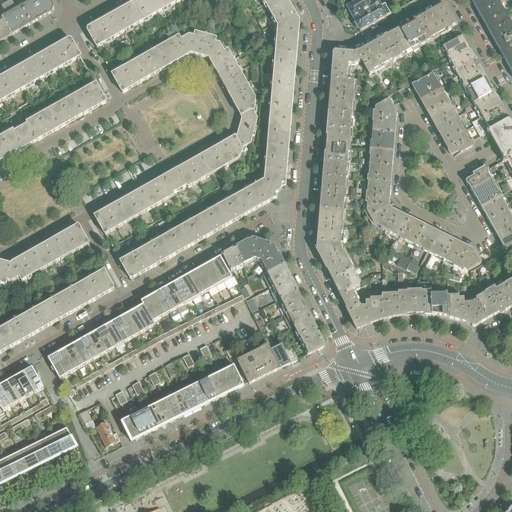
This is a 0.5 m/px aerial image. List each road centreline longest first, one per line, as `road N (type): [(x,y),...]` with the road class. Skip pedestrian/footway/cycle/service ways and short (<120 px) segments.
road 1 (residential): [(82,217),(233,128),(197,63),(123,104)]
road 2 (residential): [(58,511),(354,367)]
road 3 (residential): [(302,210),(279,210),(128,296)]
road 4 (tertiary): [(354,367),(301,255),(302,210)]
road 5 (tertiary): [(302,210),(317,42)]
road 6 (tertiary): [(425,511),(354,367)]
road 7 (residential): [(400,191),(410,205),(473,233),(451,175)]
road 8 (residential): [(128,296),(0,368)]
road 9 (residential): [(451,175),(421,122),(413,122),(405,126),(400,191)]
road 10 (residential): [(0,172),(123,104)]
road 11 (residential): [(317,42),(355,43),(431,0)]
